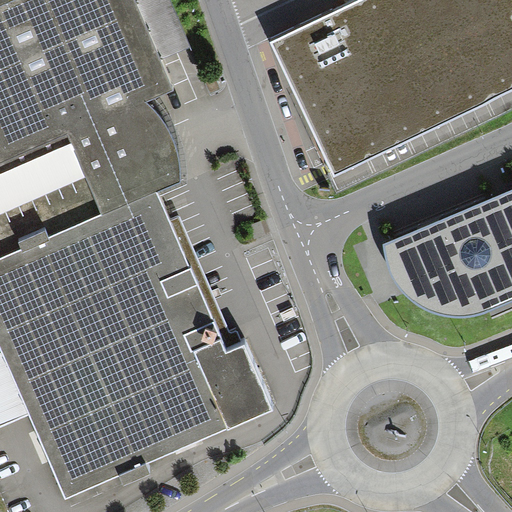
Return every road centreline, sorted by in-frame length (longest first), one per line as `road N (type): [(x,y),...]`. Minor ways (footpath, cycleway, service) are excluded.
road 1 (unclassified): [(215,0),(298,233)]
road 2 (residential): [(511,135),(298,233)]
road 3 (secondary): [(334,448),(361,479),(380,486),(420,480),(452,439),(444,393)]
road 4 (unclassified): [(298,233),(367,369)]
road 5 (secondary): [(334,448),(218,511)]
